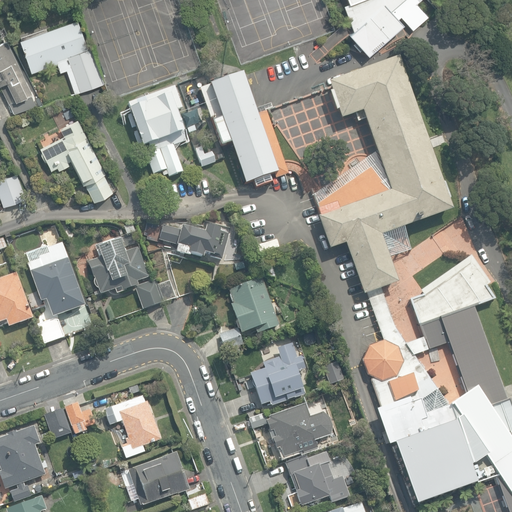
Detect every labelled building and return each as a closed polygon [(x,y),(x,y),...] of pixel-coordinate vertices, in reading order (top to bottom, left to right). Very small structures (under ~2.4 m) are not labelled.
[(346,0),(348,3),(342,5),(352,30),(347,35),(367,56),(402,25),(397,20),(400,17),(412,30),(427,17),(415,4),(419,0),(346,0)] [(494,7),(504,20),(511,14),(511,11),(503,0),(494,7)] [(87,50),(77,21),(20,41),(31,73),(57,64),(60,73),(66,70),(74,94),(80,92),(104,84),(91,49),(87,50)] [(0,86),(14,114),(35,106),(31,94),(29,95),(22,80),(24,79),(6,41),(0,43),(0,86)] [(511,511),(511,395),(511,394),(505,396),(490,352),(484,336),(489,334),(486,324),(487,324),(482,309),(481,309),(479,305),(494,300),(484,287),(488,284),(469,256),(420,291),(422,296),(409,300),(416,321),(412,322),(418,339),(405,344),(394,327),(380,289),(396,283),(387,258),(410,250),(402,228),(450,210),(447,201),(447,200),(441,184),(440,184),(395,59),(327,84),(330,92),(328,93),(335,112),(336,111),(340,120),(354,115),(356,123),(366,119),(375,151),(312,195),(318,217),(316,218),(328,250),(344,244),(362,296),(366,294),(383,341),(368,346),(361,361),(366,375),(371,378),(370,381),(380,410),(375,411),(387,445),(392,443),(414,504),(474,482),(480,484),(495,479),(494,488),(498,500),(479,507),(480,511),(511,511)] [(252,182),(254,188),(269,183),(267,177),(276,174),(277,178),(288,174),(267,113),(255,117),(241,74),(208,85),(219,119),(211,122),(220,147),(229,144),(243,186),(252,182)] [(167,175),(168,177),(182,172),(172,146),(188,140),(177,111),(182,110),(173,87),(128,104),(130,110),(125,112),(139,150),(142,149),(152,175),(161,172),(163,176),(167,175)] [(187,127),(200,122),(195,109),(182,114),(187,127)] [(85,184),(94,202),(112,193),(103,175),(105,174),(77,119),(60,128),(64,138),(62,139),(62,138),(40,149),(41,152),(41,156),(44,161),(47,162),(51,170),(57,167),(59,171),(69,165),(68,162),(70,161),(83,185),(85,184)] [(185,128),(187,134),(196,131),(194,125),(185,128)] [(194,150),(201,168),(214,163),(210,153),(203,155),(200,148),(194,150)] [(14,206),(18,217),(35,211),(32,200),(14,206)] [(189,255),(201,259),(203,253),(213,256),(220,230),(206,226),(204,233),(181,226),(180,230),(162,225),(158,240),(174,244),(175,254),(188,258),(189,255)] [(98,289),(100,294),(114,289),(116,293),(138,285),(137,281),(146,277),(135,248),(127,251),(126,247),(138,243),(134,232),(97,247),(101,256),(87,261),(94,278),(94,285),(98,289)] [(51,317),(84,305),(62,243),(46,249),(48,253),(39,256),(39,259),(26,264),(39,301),(45,299),(51,317)] [(275,278),(271,264),(263,266),(266,276),(275,278)] [(0,322),(6,320),(8,327),(32,318),(16,272),(0,278),(0,322)] [(254,328),(256,335),(279,326),(262,277),(227,289),(232,304),(229,305),(239,333),(254,328)] [(157,285),(155,280),(135,287),(142,309),(176,298),(170,281),(157,285)] [(36,325),(43,345),(64,339),(57,318),(36,325)] [(217,335),(222,351),(242,346),(237,329),(217,335)] [(296,357),(291,343),(276,348),(279,357),(262,362),(264,368),(249,374),(260,405),(269,402),(270,406),(306,394),(298,371),(305,369),(301,356),(296,357)] [(121,446),(126,459),(144,452),(141,446),(160,439),(146,401),(144,402),(142,396),(108,407),(113,424),(121,421),(127,438),(125,439),(127,444),(121,446)] [(65,408),(71,425),(82,421),(76,404),(65,408)] [(281,451),(283,457),(302,451),(303,453),(316,448),(314,441),(330,435),(332,426),(329,418),(322,412),(309,417),(304,404),(268,417),(268,419),(266,420),(265,420),(268,428),(268,430),(272,441),(272,440),(275,449),(279,448),(280,451),(281,451)] [(43,415),(52,439),(71,433),(62,408),(43,415)] [(265,420),(266,420),(264,413),(246,419),(250,431),(267,426),(265,420)] [(10,492),(14,502),(30,496),(26,486),(24,486),(23,483),(45,475),(34,445),(40,443),(34,426),(16,432),(15,430),(6,434),(6,436),(0,438),(0,468),(1,471),(0,471),(0,478),(4,489),(16,485),(17,489),(10,492)] [(137,500),(140,507),(189,489),(176,451),(127,469),(132,484),(125,486),(131,502),(137,500)] [(293,490),(299,507),(328,497),(330,503),(350,496),(343,476),(333,480),(327,464),(330,463),(326,451),(306,458),(305,456),(285,463),(295,489),(293,490)] [(190,511),(207,504),(203,494),(186,500),(190,511)] [(42,511),(48,509),(43,495),(7,508),(8,511),(42,511)] [(363,511),(360,502),(342,509),(341,507),(328,511),(363,511)]
